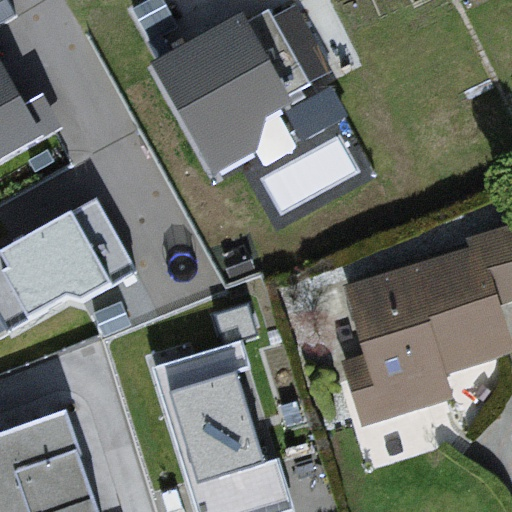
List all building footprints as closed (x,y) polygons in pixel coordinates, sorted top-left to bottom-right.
[(273,19),(169,73),(223,171),(256,151),(269,114),(311,91),(273,19)] [(7,69),(0,72),(0,164),(63,134),(49,106),(30,115),(7,69)] [(98,211),(0,259),(0,324),(8,341),(132,279),(98,211)] [(473,255),(349,295),(367,359),(342,369),(370,430),(454,405),(451,379),(511,360),(511,332),(508,314),(511,313),(511,234),(475,243),(473,255)] [(241,349),(156,372),(191,497),(275,473),(241,349)] [(104,511),(72,420),(0,445),(0,511),(104,511)]
